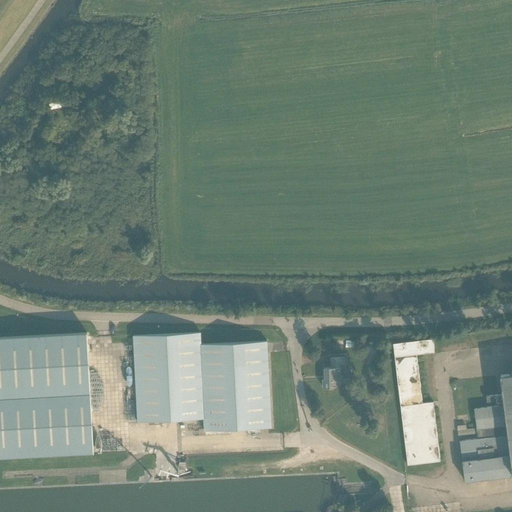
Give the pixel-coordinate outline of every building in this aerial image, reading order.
[(96,92),(101,84),(96,80),(90,88),(96,92)] [(49,103),(51,110),(71,106),(69,99),(49,103)] [(0,457),(94,452),(92,424),(86,332),(0,337),(0,457)] [(203,419),(204,431),(271,428),(267,341),(201,344),(200,333),(133,336),(137,422),(203,419)] [(408,465),(440,461),(433,402),(422,403),(416,354),(434,352),(433,339),(393,344),(407,460),(408,465)] [(366,346),(366,357),(378,356),(377,346),(366,346)] [(340,364),(345,364),(345,357),(330,358),(331,368),(324,368),(325,379),(322,379),(323,388),(332,387),(332,384),(340,384),(340,364)] [(511,373),(500,375),(503,394),(486,396),(487,402),(496,401),(496,403),(504,402),(504,405),(474,409),(477,429),(478,429),(479,438),(460,441),(465,481),(511,475),(511,373)]
